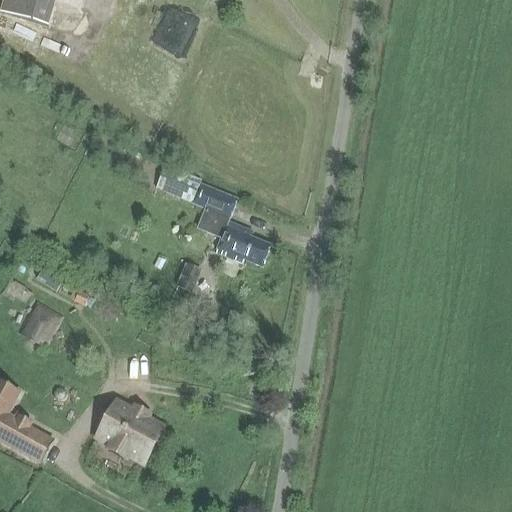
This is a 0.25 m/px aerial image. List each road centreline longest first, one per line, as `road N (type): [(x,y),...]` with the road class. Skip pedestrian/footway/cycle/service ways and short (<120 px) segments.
road 1 (unclassified): [(279,511),(360,0)]
road 2 (unknown): [(293,423),(130,396)]
